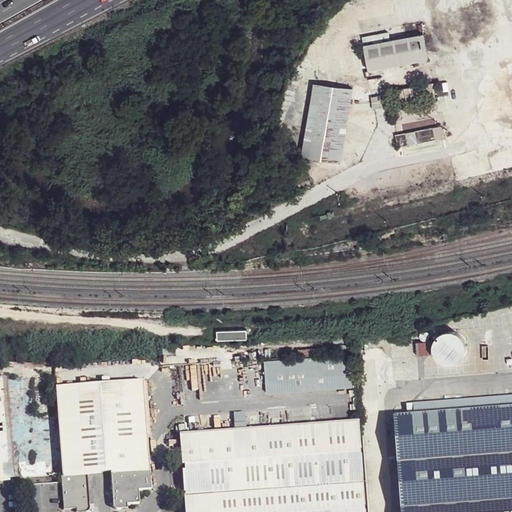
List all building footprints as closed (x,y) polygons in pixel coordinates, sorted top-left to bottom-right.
[(428,55),(424,31),(366,42),(371,66),(428,55)] [(353,86),(312,80),(300,157),(340,164),(353,86)] [(441,99),(438,85),(387,95),(390,109),(441,99)] [(444,125),(396,134),(398,146),(446,136),(444,125)] [(246,329),(218,329),(218,337),(246,337),(246,329)] [(264,365),(267,396),(355,389),(352,357),(264,365)] [(0,469),(14,469),(5,381),(0,381),(0,469)] [(57,395),(63,485),(64,511),(91,511),(91,507),(90,483),(112,481),(114,505),(114,511),(140,511),(139,499),(152,498),(150,478),(143,390),(57,395)] [(414,418),(395,419),(401,511),(511,511),(511,397),(413,405),(414,418)] [(365,511),(359,425),(335,427),(185,438),(190,511),(365,511)] [(0,469),(0,484),(9,483),(17,483),(14,469),(0,469)]
